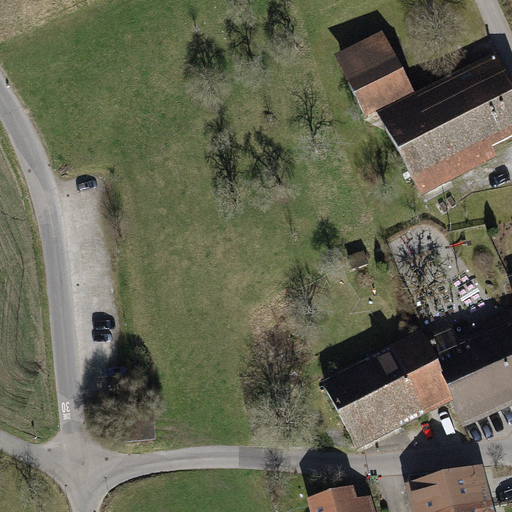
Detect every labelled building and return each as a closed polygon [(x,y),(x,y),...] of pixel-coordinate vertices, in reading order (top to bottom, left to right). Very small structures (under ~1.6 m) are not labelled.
[(419,209),(511,162),(511,156),(472,76),(412,106),(380,43),(331,68),(365,134),(377,127),(419,209)] [(511,100),(494,65),(472,76),(511,156),(511,100)] [(452,398),(463,424),(511,401),(511,326),(507,316),(487,325),(490,332),(453,349),(446,334),(426,342),(452,398)] [(328,390),(357,446),(452,398),(426,342),(425,339),(328,390)] [(121,445),(156,442),(155,419),(119,421),(121,445)] [(407,494),(412,511),(489,511),(479,473),(407,494)] [(352,511),(350,502),(315,511),(371,511),(370,508),(356,511),(352,511)]
